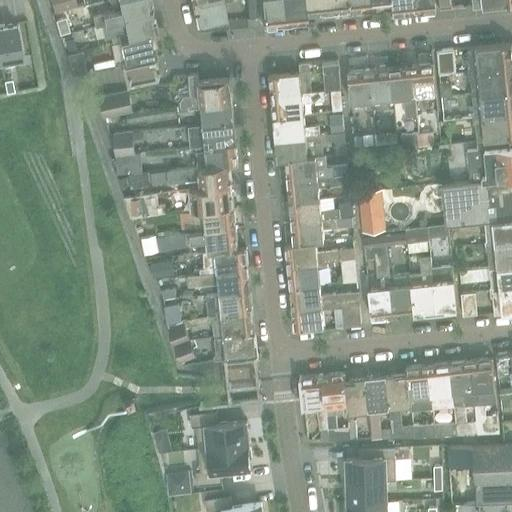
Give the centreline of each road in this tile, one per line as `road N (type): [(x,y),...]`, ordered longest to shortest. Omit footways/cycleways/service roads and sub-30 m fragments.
road 1 (residential): [(247,48),(276,336),(285,354)]
road 2 (residential): [(511,23),(247,48)]
road 3 (residential): [(285,354),(511,331)]
road 4 (residential): [(301,511),(281,387),(285,354)]
